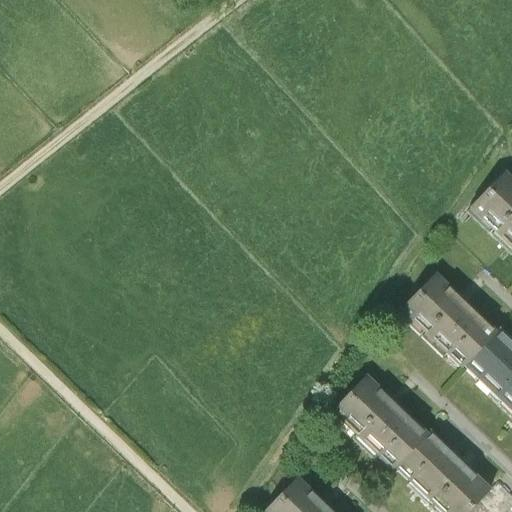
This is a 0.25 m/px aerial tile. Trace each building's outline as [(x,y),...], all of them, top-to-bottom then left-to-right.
[(511,182),(503,174),(471,207),(511,246),(511,182)] [(457,296),(434,275),(402,309),(462,367),(464,365),(495,334),(465,305),(466,304),(458,295),(457,296)] [(511,345),(497,331),(495,334),(464,365),(511,411),(511,345)] [(426,436),(395,406),(395,405),(387,398),(387,399),(365,378),(332,411),(393,470),(395,467),(426,436)] [(459,462),(429,433),(426,436),(395,467),(441,511),(469,511),(489,491),(467,469),(467,468),(460,461),(459,462)] [(318,502),(295,480),(264,511),(322,511),(325,509),(326,508),(319,501),(318,502)] [(489,491),(469,511),(501,511),(511,501),(511,496),(498,483),(489,491)]
